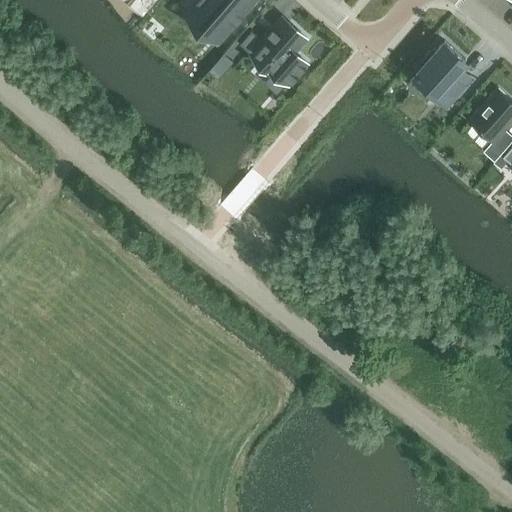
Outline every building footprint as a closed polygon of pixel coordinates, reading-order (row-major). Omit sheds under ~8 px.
[(183,0),(180,4),(199,20),(215,2),(227,12),(237,0),(183,0)] [(255,32),(231,59),(245,70),(256,57),(284,80),(298,63),(302,67),(316,52),(311,48),(314,45),(311,42),(313,39),(303,30),(300,33),(290,25),(281,36),(278,33),(269,44),(255,32)] [(465,82),(454,72),(458,66),(465,58),(444,40),(436,49),(433,46),(422,59),(425,61),(415,73),(407,83),(408,83),(416,74),(435,91),(433,93),(446,104),(465,82)] [(219,78),(233,61),(224,53),(209,69),(219,78)] [(470,119),(493,140),(511,117),(511,99),(498,87),(470,119)] [(494,160),(501,152),(490,142),(483,150),(494,160)] [(511,144),(503,155),(511,163),(511,144)] [(508,159),(503,155),(496,163),(501,168),(508,159)]
